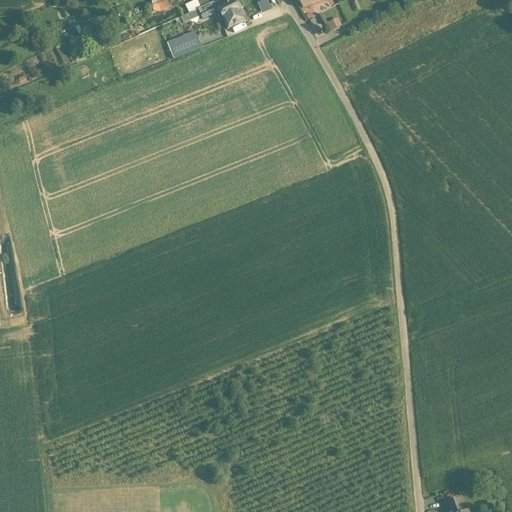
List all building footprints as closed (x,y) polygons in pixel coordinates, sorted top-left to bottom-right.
[(157,0),(158,1),(151,2),(152,12),(171,9),(169,0),(157,0)] [(213,3),(211,0),(199,0),(198,1),(196,2),(197,3),(200,9),(213,3)] [(266,0),(257,4),(262,15),(271,11),(266,0)] [(297,0),(303,9),(319,2),(318,0),(297,0)] [(200,9),(198,10),(203,20),(219,12),(218,10),(222,8),(218,1),(213,3),(200,9)] [(222,8),(218,10),(219,12),(228,30),(245,21),(240,11),(241,10),(240,9),(243,8),(239,1),(237,2),(236,1),(222,8)] [(183,17),(198,10),(200,9),(197,3),(180,11),(183,17)] [(339,20),(328,26),(331,33),(342,27),(339,20)] [(195,33),(167,44),(174,60),(201,49),(195,33)] [(467,511),(468,511),(464,511),(459,511),(455,499),(453,500),(455,506),(446,509),(447,511),(467,511)] [(453,500),(444,503),(446,509),(455,506),(453,500)]
